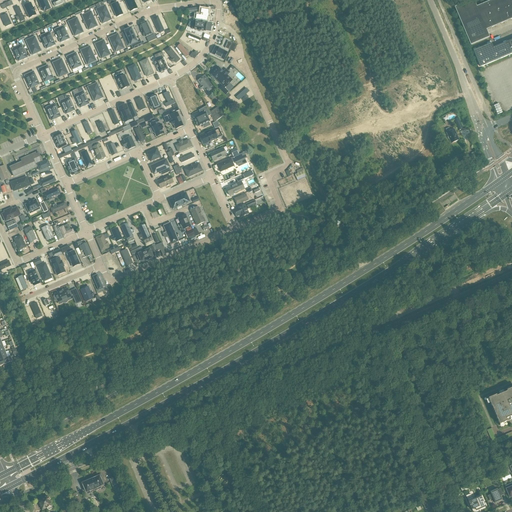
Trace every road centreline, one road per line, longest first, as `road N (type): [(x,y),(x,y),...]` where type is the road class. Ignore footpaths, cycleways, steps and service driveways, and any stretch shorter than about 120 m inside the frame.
road 1 (primary): [(499,181),(299,310),(5,473)]
road 2 (primary): [(131,422),(485,208)]
road 3 (residential): [(43,135),(16,79),(19,69),(155,8),(216,0)]
road 4 (residential): [(0,1),(216,0)]
road 5 (residential): [(101,265),(111,281),(235,229),(211,176)]
road 6 (unknown): [(511,265),(369,327)]
road 7 (residential): [(170,77),(43,135)]
road 8 (primary): [(10,486),(131,422)]
